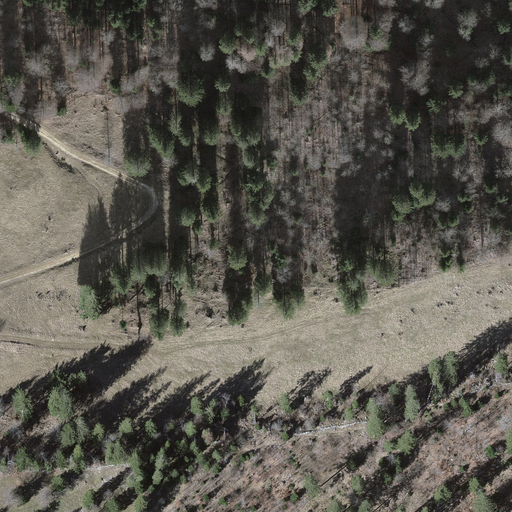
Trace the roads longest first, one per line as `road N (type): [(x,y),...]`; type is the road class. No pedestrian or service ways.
road 1 (track): [(0,110),(116,170),(142,193),(145,207),(97,245),(0,283)]
road 2 (track): [(0,338),(201,348),(320,324)]
